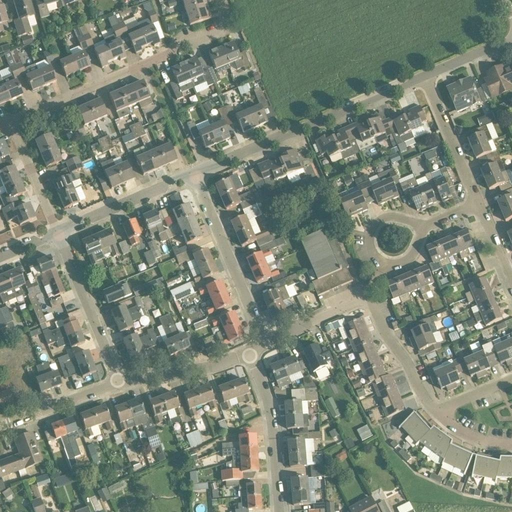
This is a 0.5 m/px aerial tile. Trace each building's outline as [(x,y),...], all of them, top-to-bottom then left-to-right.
[(31,33),(27,20),(33,18),(28,0),(13,4),(19,21),(13,23),(17,38),(31,33)] [(64,6),(62,0),(38,0),(34,1),(40,19),(48,17),(45,7),(56,4),(58,10),(65,8),(64,6)] [(180,0),(184,13),(203,7),(206,6),(203,0),(180,0)] [(147,13),(153,11),(150,4),(142,7),(143,11),(147,13)] [(203,7),(184,13),(189,27),(210,20),(208,13),(205,14),(203,7)] [(157,23),(153,11),(147,13),(151,25),(157,23)] [(113,15),(117,26),(122,38),(127,36),(135,55),(141,53),(140,50),(146,47),(140,32),(136,22),(124,27),(118,13),(113,15)] [(174,24),(167,26),(169,32),(176,30),(174,24)] [(81,36),(82,37),(87,49),(93,47),(84,26),(79,29),(81,36)] [(117,40),(122,38),(117,26),(111,29),(114,36),(103,41),(106,47),(112,62),(119,59),(120,62),(125,59),(117,40)] [(140,32),(146,47),(152,45),(154,47),(159,45),(152,27),(140,32)] [(81,36),(79,29),(73,31),(76,38),(81,36)] [(21,40),(23,46),(33,43),(31,36),(21,40)] [(87,49),(82,37),(76,40),(77,40),(81,52),(87,49)] [(227,66),(233,63),(237,71),(243,68),(244,72),(251,69),(244,53),(238,56),(233,44),(220,49),(227,66)] [(112,62),(106,47),(94,52),(101,70),(107,67),(106,64),(112,62)] [(223,73),(222,68),(227,66),(220,49),(208,54),(213,66),(207,69),(214,85),(220,83),(217,75),(223,73)] [(54,50),(48,52),(53,64),(59,61),(54,50)] [(48,66),(53,64),(48,52),(43,54),(48,66)] [(16,82),(15,82),(14,80),(20,78),(15,66),(9,53),(3,55),(12,75),(1,79),(10,102),(22,97),(16,82)] [(83,53),(71,58),(77,73),(90,68),(83,53)] [(77,73),(71,58),(59,64),(66,78),(77,73)] [(193,89),(206,83),(207,88),(214,85),(207,69),(201,72),(195,60),(183,65),(193,89)] [(35,66),(24,71),(21,64),(15,66),(20,78),(26,75),(27,77),(26,78),(32,93),(44,88),(38,73),(35,66)] [(183,98),(181,94),(193,89),(183,65),(171,70),(170,70),(176,82),(169,85),(176,101),(183,98)] [(50,68),(38,73),(44,88),(56,82),(50,68)] [(506,83),(511,80),(511,69),(505,72),(503,68),(489,74),(493,82),(486,85),(492,99),(511,90),(510,91),(506,83)] [(0,106),(10,102),(1,79),(0,78),(0,106)] [(449,93),(457,113),(480,103),(470,80),(456,86),(447,90),(449,93)] [(131,87),(138,104),(149,99),(142,82),(131,87)] [(131,87),(120,92),(127,109),(138,104),(131,87)] [(116,113),(118,120),(130,115),(127,109),(120,92),(108,97),(116,113)] [(260,107),(247,112),(254,129),(266,124),(267,124),(262,112),(268,109),(261,93),(255,95),(260,107)] [(107,117),(99,101),(88,106),(95,122),(100,120),(102,124),(107,122),(112,133),(118,131),(113,120),(111,120),(109,116),(107,117)] [(208,103),(203,106),(207,113),(212,110),(208,103)] [(77,110),(84,127),(95,122),(88,106),(77,110)] [(247,112),(241,115),(240,112),(233,114),(230,106),(224,109),(231,125),(237,122),(242,135),(243,134),(242,134),(254,129),(247,112)] [(421,124),(426,122),(420,107),(408,112),(410,116),(405,118),(412,134),(423,129),(421,124)] [(506,114),(503,108),(503,107),(494,112),(498,119),(506,114)] [(217,111),(221,120),(215,122),(216,125),(210,128),(217,145),(229,140),(230,140),(224,127),(231,125),(224,109),(217,111)] [(153,123),(159,121),(156,114),(150,117),(153,123)] [(492,114),(485,117),(487,124),(495,121),(492,114)] [(388,140),(387,138),(392,136),(387,124),(382,126),(377,116),(371,118),(373,122),(368,124),(374,140),(376,145),(388,140)] [(392,136),(393,136),(398,147),(414,140),(412,134),(405,118),(400,120),(398,116),(392,119),(393,122),(387,124),(392,136)] [(204,150),(217,145),(210,128),(198,133),(193,122),(186,125),(193,141),(199,138),(204,150)] [(134,125),(137,132),(143,129),(140,123),(134,125)] [(362,145),(374,140),(368,124),(363,126),(361,123),(355,125),(356,128),(350,130),(355,142),(360,140),(362,145)] [(80,139),(86,137),(80,124),(75,127),(80,139)] [(163,130),(160,124),(154,126),(157,132),(163,130)] [(131,134),(137,132),(134,125),(129,128),(130,130),(131,134)] [(468,140),(472,150),(487,144),(492,142),(488,132),(486,126),(475,131),(477,136),(468,140)] [(459,136),(465,133),(462,127),(456,130),(459,136)] [(143,129),(137,132),(140,138),(145,136),(143,129)] [(360,154),(355,142),(350,130),(345,133),(344,130),(337,133),(339,137),(334,139),(344,161),(360,154)] [(140,138),(137,132),(131,134),(125,137),(121,138),(124,145),(134,141),(140,138)] [(40,156),(55,150),(50,136),(35,143),(40,156)] [(111,143),(109,140),(108,137),(102,139),(105,146),(111,143)] [(344,161),(334,139),(329,141),(327,137),(321,140),(322,142),(317,145),(322,156),(327,154),(330,159),(333,166),(344,161)] [(100,148),(105,146),(102,139),(97,142),(100,148)] [(0,167),(2,167),(0,162),(0,160),(8,157),(3,143),(0,143),(0,167)] [(111,143),(105,146),(108,152),(113,150),(111,143)] [(478,159),(480,165),(499,157),(496,152),(492,154),(487,144),(472,150),(476,160),(478,159)] [(169,145),(158,150),(165,167),(176,162),(169,145)] [(108,152),(105,146),(100,148),(103,154),(108,152)] [(61,163),(55,150),(40,156),(46,169),(61,163)] [(165,167),(158,150),(147,155),(154,172),(165,167)] [(285,160),(280,162),(287,177),(303,170),(296,153),(291,156),(290,153),(283,156),(285,160)] [(433,159),(431,153),(424,156),(426,162),(433,159)] [(154,172),(147,155),(135,160),(143,177),(154,172)] [(398,155),(389,158),(392,165),(401,161),(398,155)] [(499,157),(480,165),(483,170),(481,171),(485,181),(505,173),(499,157)] [(65,163),(67,169),(80,164),(78,158),(65,163)] [(100,165),(104,174),(111,190),(122,185),(115,169),(112,160),(100,165)] [(287,177),(280,162),(275,164),(274,160),(267,163),(268,165),(263,168),(259,169),(259,168),(258,168),(263,181),(264,181),(266,185),(267,187),(269,185),(270,187),(272,188),(274,188),(276,188),(278,188),(279,186),(280,185),(281,183),(280,181),(280,180),(287,177)] [(82,169),(80,164),(67,169),(70,175),(82,169)] [(127,164),(115,169),(122,185),(134,180),(127,164)] [(0,188),(3,188),(19,181),(13,168),(4,172),(2,167),(0,167),(0,188)] [(263,181),(258,168),(249,172),(254,185),(257,183),(263,181)] [(440,171),(431,175),(437,191),(442,203),(449,200),(448,199),(452,197),(447,187),(452,185),(453,188),(454,187),(445,168),(440,171)] [(96,170),(95,173),(97,179),(103,177),(100,169),(96,170)] [(399,197),(394,186),(399,184),(394,171),(378,177),(381,185),(389,202),(399,197)] [(511,188),(509,182),(505,173),(485,181),(489,191),(498,187),(501,193),(511,188)] [(432,193),(437,191),(431,175),(430,174),(425,176),(429,185),(419,189),(427,209),(433,207),(433,205),(437,203),(432,193)] [(363,185),(370,182),(367,175),(360,178),(363,185)] [(73,191),(69,184),(75,181),(73,176),(67,178),(52,184),(58,197),(73,191)] [(221,199),(235,193),(232,185),(240,182),(238,177),(216,186),(221,199)] [(98,181),(103,193),(109,191),(103,178),(98,181)] [(363,185),(360,178),(354,181),(357,187),(363,185)] [(321,179),(316,181),(320,190),(325,187),(321,179)] [(415,179),(400,185),(403,192),(409,206),(408,204),(413,202),(417,212),(421,210),(421,212),(427,209),(419,189),(415,179)] [(0,197),(0,198),(3,205),(0,206),(0,210),(1,210),(16,204),(17,203),(15,198),(24,194),(19,181),(3,188),(6,195),(0,197)] [(378,206),(389,202),(381,185),(372,188),(370,182),(363,185),(369,198),(374,196),(378,206)] [(368,210),(364,200),(369,198),(363,185),(357,187),(347,191),(350,198),(358,215),(368,210)] [(497,203),(501,212),(511,207),(511,189),(501,194),(504,200),(497,203)] [(78,204),(73,191),(58,197),(63,210),(78,204)] [(251,192),(238,198),(235,193),(221,199),(226,211),(240,205),(243,211),(257,205),(251,192)] [(347,219),(358,215),(350,198),(340,202),(347,219)] [(18,210),(16,204),(1,210),(6,223),(16,219),(19,226),(35,220),(29,205),(18,210)] [(258,209),(257,205),(243,211),(245,217),(232,223),(237,236),(251,230),(248,222),(261,217),(258,209)] [(172,212),(176,223),(192,217),(188,206),(172,212)] [(511,219),(511,207),(501,212),(505,223),(511,219)] [(163,220),(168,219),(164,210),(160,212),(163,220)] [(168,240),(164,232),(156,212),(142,218),(147,231),(155,228),(158,235),(161,244),(168,241),(168,240)] [(192,217),(176,223),(181,235),(197,228),(192,217)] [(131,247),(139,244),(137,239),(140,237),(134,221),(132,222),(131,221),(127,223),(127,224),(122,226),(129,241),(131,247)] [(197,228),(181,235),(186,246),(202,239),(197,228)] [(164,232),(168,240),(172,238),(169,230),(164,232)] [(259,248),(274,242),(271,236),(264,239),(262,234),(254,237),(251,230),(237,236),(242,248),(256,242),(259,248)] [(95,238),(104,257),(111,254),(113,258),(119,256),(114,246),(115,245),(109,232),(95,238)] [(457,236),(466,259),(470,257),(468,250),(474,248),(467,232),(457,236)] [(349,269),(337,241),(329,244),(324,233),(301,243),(313,270),(317,279),(318,281),(312,284),(318,297),(352,282),(347,269),(349,269)] [(462,261),(466,259),(457,236),(456,235),(456,236),(447,240),(453,256),(459,254),(462,261)] [(98,265),(97,263),(105,259),(104,257),(95,238),(81,243),(87,257),(88,257),(92,267),(98,265)] [(448,259),(453,256),(447,240),(437,244),(437,243),(436,244),(437,245),(446,267),(451,265),(448,259)] [(148,244),(148,245),(154,260),(160,258),(153,241),(148,244)] [(276,241),(274,242),(259,248),(262,254),(247,260),(252,272),(266,266),(263,259),(271,256),(269,252),(278,248),(276,241)] [(129,253),(125,242),(118,245),(122,256),(129,253)] [(449,275),(446,267),(437,245),(426,249),(433,264),(429,265),(433,273),(442,269),(445,277),(449,275)] [(171,249),(175,258),(179,256),(176,247),(171,249)] [(197,269),(212,263),(206,251),(193,257),(190,251),(179,256),(175,258),(178,266),(186,262),(187,265),(194,262),(197,269)] [(155,264),(150,252),(143,255),(148,267),(155,264)] [(50,258),(28,266),(30,272),(38,269),(43,281),(56,276),(54,270),(55,270),(50,258)] [(212,263),(197,269),(200,276),(192,279),(195,284),(217,275),(212,263)] [(285,273),(279,275),(277,270),(269,273),(266,266),(252,272),(257,284),(271,278),(274,285),(283,281),(288,279),(285,273)] [(417,272),(426,295),(431,293),(428,286),(434,284),(427,268),(417,272)] [(16,300),(23,297),(24,299),(27,297),(39,326),(46,324),(34,296),(29,282),(24,284),(18,270),(5,276),(16,300)] [(312,281),(317,279),(313,270),(308,272),(312,281)] [(422,297),(426,295),(417,272),(417,271),(416,271),(417,272),(407,276),(414,292),(419,290),(422,297)] [(40,294),(32,273),(26,276),(29,282),(34,296),(40,294)] [(0,298),(3,305),(16,300),(5,276),(0,278),(0,298)] [(56,276),(43,281),(41,282),(44,288),(49,286),(54,298),(64,294),(59,282),(56,276)] [(288,279),(283,281),(287,289),(299,283),(296,276),(288,279)] [(406,303),(411,301),(408,295),(414,292),(407,276),(397,280),(397,279),(396,279),(397,280),(398,283),(406,303)] [(165,283),(165,284),(167,288),(181,282),(179,277),(165,283)] [(165,284),(165,283),(162,278),(132,290),(135,298),(157,288),(165,284)] [(398,283),(397,280),(387,285),(393,301),(399,298),(402,305),(406,303),(398,283)] [(465,295),(465,296),(467,299),(489,290),(485,280),(469,287),(471,293),(465,295)] [(220,282),(198,291),(200,296),(207,293),(210,300),(225,294),(220,282)] [(107,305),(124,298),(131,295),(129,290),(127,285),(120,288),(119,287),(103,294),(107,305)] [(171,298),(184,292),(182,287),(169,292),(171,298)] [(290,299),(285,288),(263,297),(268,309),(282,303),(290,299)] [(475,301),(477,307),(493,300),(489,290),(490,290),(489,290),(467,299),(469,304),(475,301)] [(187,298),(184,292),(171,298),(174,303),(187,298)] [(225,294),(210,300),(213,307),(206,310),(208,315),(230,306),(225,294)] [(304,300),(301,295),(296,298),(298,302),(302,311),(308,309),(304,300)] [(126,312),(124,307),(110,313),(115,323),(145,311),(139,297),(134,299),(135,303),(137,308),(126,312)] [(51,309),(54,308),(63,304),(61,298),(51,302),(49,303),(51,309)] [(480,312),(473,315),(475,319),(475,320),(498,310),(497,310),(493,300),(477,307),(480,312)] [(295,312),(293,307),(285,310),(282,303),(268,309),(273,321),(295,312)] [(0,310),(0,311),(6,325),(7,327),(11,338),(18,335),(13,322),(6,307),(0,310)] [(498,310),(475,320),(477,324),(483,321),(486,327),(502,320),(498,310)] [(130,324),(141,319),(147,317),(145,311),(115,323),(119,334),(132,328),(130,324)] [(233,313),(211,323),(213,328),(221,325),(223,331),(224,332),(238,325),(233,313)] [(179,337),(174,326),(170,315),(164,317),(179,353),(194,346),(188,333),(179,337)] [(408,325),(414,322),(412,316),(405,319),(408,325)] [(158,320),(163,331),(167,342),(163,344),(168,357),(179,353),(164,317),(158,320)] [(362,319),(346,326),(339,329),(344,340),(348,339),(367,331),(362,319)] [(80,334),(76,323),(74,324),(73,320),(63,324),(64,328),(62,328),(51,333),(48,332),(47,331),(42,333),(47,347),(56,343),(80,334)] [(205,320),(192,325),(195,331),(207,326),(205,320)] [(411,344),(432,336),(428,326),(431,325),(429,320),(417,324),(419,330),(411,333),(413,338),(409,340),(411,344)] [(470,329),(475,327),(473,321),(467,323),(470,329)] [(238,325),(224,332),(223,331),(216,334),(219,342),(221,347),(243,337),(238,325)] [(336,330),(334,325),(326,328),(328,334),(336,330)] [(147,333),(149,336),(138,341),(136,336),(122,341),(127,352),(156,340),(152,331),(147,333)] [(367,331),(348,339),(353,350),(372,343),(367,331)] [(448,336),(451,343),(459,340),(456,333),(448,336)] [(501,339),(511,365),(511,333),(510,335),(501,339)] [(80,334),(56,343),(58,349),(69,345),(71,349),(84,344),(80,334)] [(436,345),(432,336),(411,344),(413,349),(417,347),(420,352),(427,349),(429,355),(441,350),(439,344),(436,345)] [(507,367),(511,365),(501,339),(492,343),(491,341),(485,344),(494,365),(499,362),(500,365),(506,363),(507,367)] [(142,352),(153,348),(159,345),(156,340),(127,352),(131,362),(144,357),(142,352)] [(193,344),(193,345),(197,354),(206,350),(202,340),(193,344)] [(372,343),(353,350),(358,362),(376,354),(372,343)] [(474,357),(473,357),(482,378),(487,376),(485,372),(490,370),(489,367),(494,365),(485,344),(480,346),(480,348),(472,351),(474,357)] [(313,374),(328,367),(326,364),(332,361),(326,348),(320,351),(319,348),(317,345),(303,352),(313,374)] [(76,362),(70,364),(67,356),(57,359),(63,374),(68,372),(91,363),(87,352),(74,357),(76,362)] [(376,354),(358,362),(362,373),(381,366),(376,354)] [(466,358),(465,361),(464,361),(463,358),(457,361),(462,373),(468,371),(471,378),(476,376),(478,380),(482,378),(473,357),(471,356),(469,356),(468,357),(466,358)] [(283,363),(289,378),(301,373),(295,358),(283,363)] [(344,368),(349,366),(346,359),(340,361),(344,368)] [(457,361),(452,363),(452,362),(442,366),(452,391),(457,389),(455,384),(460,382),(457,375),(462,373),(457,361)] [(52,374),(47,363),(42,366),(51,390),(61,386),(56,373),(52,374)] [(91,363),(68,372),(70,377),(80,374),(82,379),(96,374),(91,363)] [(277,383),(289,378),(283,363),(271,368),(277,383)] [(40,394),(51,390),(42,366),(36,368),(40,379),(35,381),(40,394)] [(381,366),(362,373),(368,386),(372,384),(372,383),(386,377),(381,366)] [(448,393),(452,391),(442,366),(432,370),(432,369),(427,372),(432,385),(438,383),(441,391),(446,388),(448,393)] [(372,383),(372,384),(377,395),(396,387),(391,376),(386,377),(372,383)] [(304,379),(305,391),(316,390),(309,377),(304,379)] [(243,397),(246,404),(251,403),(243,380),(230,385),(235,399),(243,397)] [(355,390),(362,387),(359,381),(352,385),(355,390)] [(228,402),(235,399),(230,385),(217,389),(226,412),(231,410),(228,402)] [(211,411),(216,409),(208,387),(195,391),(201,406),(208,403),(211,411)] [(396,387),(377,395),(382,407),(400,399),(396,387)] [(359,399),(366,396),(363,389),(356,392),(359,399)] [(193,409),(201,406),(195,391),(183,396),(191,419),(196,417),(193,409)] [(0,408),(12,405),(8,393),(0,395),(0,408)] [(177,418),(182,416),(173,394),(161,398),(166,413),(174,410),(177,418)] [(159,416),(166,413),(161,398),(148,403),(157,425),(162,424),(159,416)] [(400,399),(382,407),(386,419),(405,411),(400,399)] [(146,420),(139,400),(126,405),(132,420),(139,417),(145,431),(153,428),(150,419),(146,420)] [(303,416),(301,403),(285,404),(286,417),(303,416)] [(114,410),(122,432),(127,430),(124,423),(132,420),(126,405),(114,410)] [(333,420),(340,416),(335,406),(328,410),(333,420)] [(99,432),(107,429),(108,432),(113,430),(104,407),(92,412),(97,427),(99,432)] [(242,416),(252,413),(250,407),(240,411),(242,416)] [(79,416),(87,439),(93,437),(90,429),(97,427),(92,412),(79,416)] [(401,428),(409,436),(425,421),(417,412),(414,415),(414,414),(413,415),(414,415),(399,429),(399,430),(401,428)] [(308,416),(303,416),(286,417),(287,430),(306,429),(306,435),(308,435),(320,434),(320,428),(309,428),(308,416)] [(76,446),(73,439),(78,437),(77,433),(72,419),(61,423),(70,448),(74,458),(76,466),(81,464),(80,459),(82,458),(77,445),(76,446)] [(227,430),(224,421),(217,423),(221,433),(227,430)] [(425,421),(409,436),(417,445),(419,443),(433,430),(425,421)] [(68,461),(74,458),(70,448),(61,423),(50,427),(52,431),(44,434),(47,443),(55,441),(60,439),(64,450),(68,461)] [(145,431),(144,432),(150,449),(160,446),(153,428),(145,431)] [(340,436),(336,429),(329,433),(332,440),(340,436)] [(358,435),(362,443),(373,437),(369,429),(358,435)] [(432,452),(443,436),(434,430),(433,430),(419,443),(432,452)] [(193,434),(197,446),(203,444),(199,432),(193,434)] [(14,441),(20,456),(24,469),(25,470),(42,463),(31,434),(14,441)] [(191,449),(198,447),(197,446),(193,434),(186,437),(191,449)] [(255,436),(238,438),(239,450),(256,449),(255,436)] [(453,443),(443,436),(432,452),(445,461),(452,444),(453,443)] [(351,439),(344,443),(348,451),(356,448),(351,439)] [(306,454),(304,441),(288,442),(289,455),(306,454)] [(394,442),(390,445),(395,450),(399,446),(394,442)] [(463,449),(452,444),(445,461),(443,464),(454,469),(463,449)] [(94,464),(100,462),(93,445),(87,447),(94,464)] [(407,447),(403,451),(402,450),(398,454),(403,459),(407,455),(410,451),(407,447)] [(257,461),(256,449),(239,450),(229,451),(222,451),(222,458),(230,457),(239,456),(239,462),(257,461)] [(463,449),(454,469),(465,474),(464,476),(474,454),(463,449)] [(335,457),(338,463),(349,457),(346,451),(335,457)] [(198,460),(195,452),(190,454),(189,454),(192,462),(198,460)] [(307,467),(306,454),(289,455),(290,469),(307,467)] [(411,460),(407,455),(403,459),(407,463),(411,460)] [(484,479),(489,457),(477,455),(471,479),(472,479),(473,476),(484,479)] [(12,474),(24,469),(20,456),(7,460),(12,474)] [(484,479),(485,479),(496,481),(501,460),(489,457),(484,479)] [(511,459),(501,459),(501,460),(496,481),(495,484),(496,484),(497,479),(511,479),(511,475),(511,459)] [(0,478),(12,474),(7,460),(0,463),(0,478)] [(221,483),(225,482),(239,481),(241,481),(241,474),(258,473),(257,461),(239,462),(231,463),(232,471),(220,472),(221,483)] [(39,469),(41,476),(47,473),(45,467),(39,469)] [(36,487),(48,483),(46,475),(34,479),(36,487)] [(293,494),(309,492),(308,479),(291,481),(293,494)] [(259,485),(239,487),(238,487),(238,492),(240,492),(241,499),(246,499),(260,498),(259,485)] [(96,491),(100,505),(110,502),(106,488),(96,491)] [(9,490),(3,494),(6,500),(13,495),(9,490)] [(29,492),(32,501),(30,502),(33,511),(44,511),(40,499),(38,499),(35,490),(29,492)] [(387,500),(382,491),(372,497),(376,506),(387,500)] [(310,505),(309,492),(293,494),(294,507),(310,505)] [(246,499),(241,499),(240,499),(240,505),(237,505),(238,511),(234,511),(247,511),(248,511),(261,510),(260,498),(246,499)] [(379,511),(377,507),(373,500),(350,511),(349,511),(379,511)]
